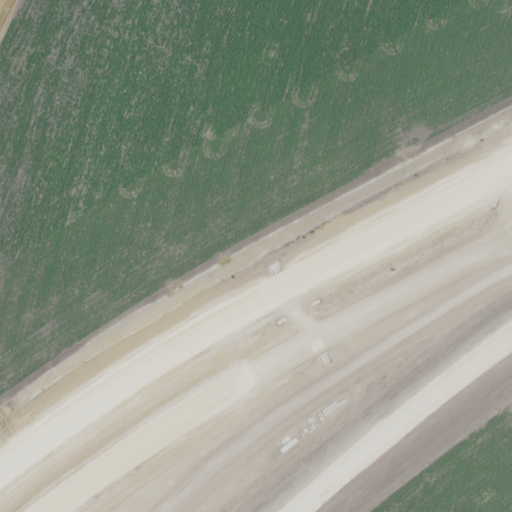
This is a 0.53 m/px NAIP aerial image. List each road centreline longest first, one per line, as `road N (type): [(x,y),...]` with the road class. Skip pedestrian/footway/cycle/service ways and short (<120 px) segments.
road 1 (motorway): [(511,166),(202,333),(0,469)]
road 2 (motorway): [(45,511),(242,379),(511,233)]
road 3 (tertiary): [(298,511),(511,337)]
